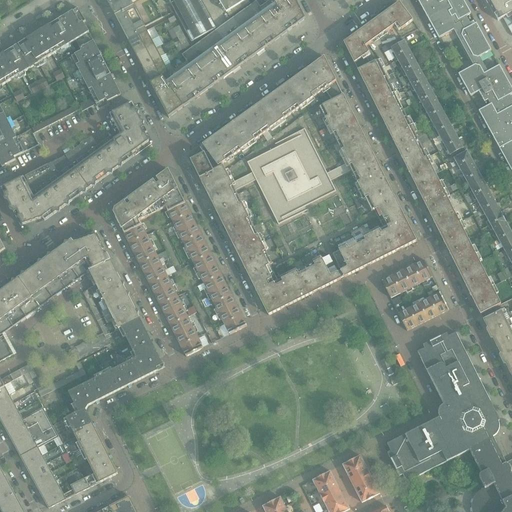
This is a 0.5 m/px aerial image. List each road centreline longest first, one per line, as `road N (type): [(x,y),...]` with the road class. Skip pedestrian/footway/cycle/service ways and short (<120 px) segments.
road 1 (residential): [(511,405),(329,36)]
road 2 (residential): [(176,373),(248,338),(256,317),(171,149)]
road 3 (residential): [(72,511),(129,479),(102,413),(176,373)]
road 4 (residential): [(511,183),(409,0)]
road 5 (residential): [(171,149),(329,36)]
road 6 (residential): [(0,371),(27,356),(15,334),(123,264)]
road 7 (residential): [(92,0),(171,149)]
road 8 (residential): [(123,264),(176,373)]
